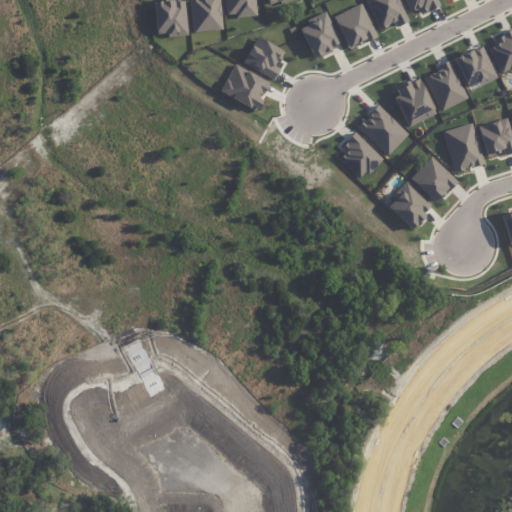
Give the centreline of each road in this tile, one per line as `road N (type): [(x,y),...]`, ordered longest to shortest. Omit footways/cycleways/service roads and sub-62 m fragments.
road 1 (tertiary): [(511,302),(461,338),(406,400),(363,511)]
road 2 (tertiary): [(389,511),(426,417),(478,354),(511,329)]
road 3 (residential): [(499,0),(314,104)]
